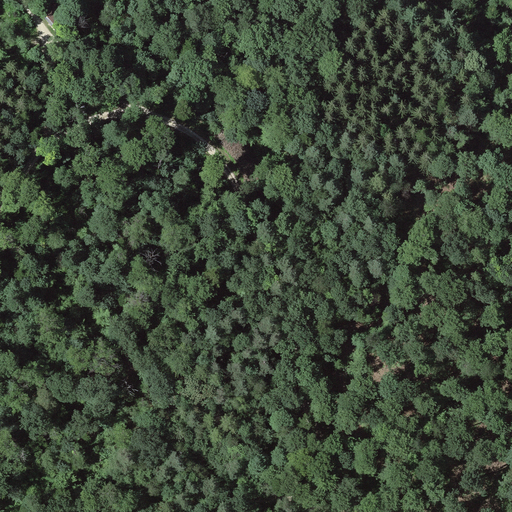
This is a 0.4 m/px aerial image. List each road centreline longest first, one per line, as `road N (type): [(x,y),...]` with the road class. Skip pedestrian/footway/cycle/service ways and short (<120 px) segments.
road 1 (track): [(39,23),(81,67),(206,145),(231,172),(287,314),(303,395),(363,511)]
road 2 (track): [(206,145),(348,197),(511,300)]
road 3 (track): [(73,511),(348,491)]
road 4 (track): [(0,212),(46,139),(85,118),(141,107)]
road 5 (track): [(46,139),(53,95),(47,44),(19,0)]
